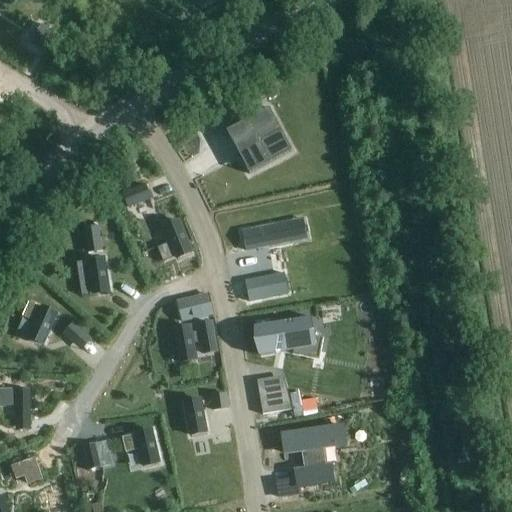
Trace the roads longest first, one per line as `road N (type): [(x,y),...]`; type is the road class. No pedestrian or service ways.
road 1 (residential): [(217,273),(145,300),(58,444)]
road 2 (residential): [(257,511),(217,273)]
road 3 (unclassified): [(324,0),(131,108)]
road 4 (residential): [(217,273),(192,203),(131,108)]
road 5 (unclassified): [(85,141),(0,228)]
